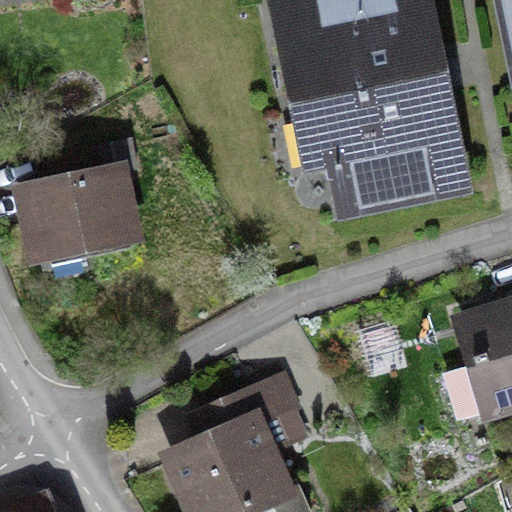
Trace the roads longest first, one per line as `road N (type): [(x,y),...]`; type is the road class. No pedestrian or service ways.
road 1 (residential): [(65,441),(274,309),(511,237)]
road 2 (residential): [(0,301),(65,441)]
